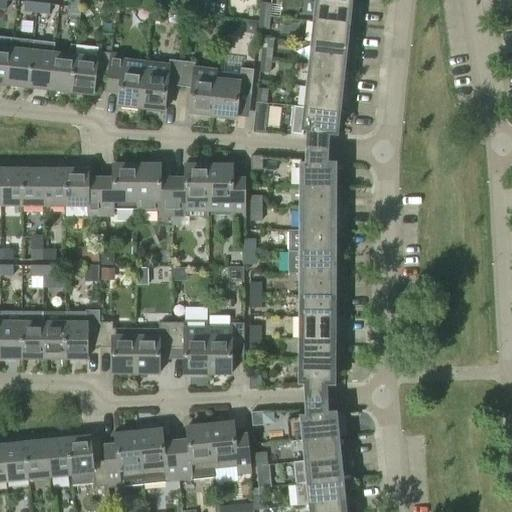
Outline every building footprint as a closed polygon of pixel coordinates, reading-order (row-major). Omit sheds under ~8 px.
[(273,0),(273,21),(281,21),(281,0),(273,0)] [(348,3),(316,0),(314,22),(347,25),(349,12),(347,12),(348,3)] [(36,13),(37,3),(25,2),(24,12),(36,13)] [(50,5),(37,3),(36,13),(49,15),(50,5)] [(261,3),(259,16),(269,17),(271,4),(261,3)] [(81,5),(71,4),(69,16),(79,18),(81,5)] [(269,17),(259,16),(258,28),(268,29),(269,17)] [(347,25),(314,22),(312,43),(343,46),(344,38),(346,38),(347,25)] [(247,23),(246,30),(249,34),(256,35),(257,25),(257,24),(247,23)] [(0,38),(0,83),(6,84),(12,40),(0,38)] [(33,42),(12,40),(6,84),(28,86),(32,53),(33,42)] [(343,46),(312,43),(309,65),(342,68),(344,55),(342,55),(343,46)] [(76,46),(75,58),(71,91),(94,94),(95,93),(93,92),(95,78),(107,79),(110,54),(97,52),(98,49),(76,46)] [(262,47),(261,59),(271,61),(272,48),(262,47)] [(32,53),(28,86),(49,89),(53,55),(32,53)] [(110,54),(107,79),(106,89),(119,91),(117,103),(116,103),(116,105),(140,107),(145,64),(122,61),(123,55),(110,54)] [(75,58),(53,55),(49,89),(71,91),(75,58)] [(271,61),(261,59),(259,72),(269,73),(271,61)] [(145,64),(140,107),(165,110),(165,109),(164,109),(166,85),(179,87),(182,62),(169,60),(168,67),(145,64)] [(182,62),(179,87),(191,88),(189,112),(187,111),(187,113),(212,115),(217,72),(194,69),(195,63),(182,62)] [(309,65),(307,86),(338,89),(339,81),(341,81),(342,68),(309,65)] [(240,75),(217,72),(212,115),(237,118),(237,117),(235,117),(238,94),(251,95),(253,70),(241,68),(240,75)] [(307,86),(305,107),(338,111),(339,98),(337,98),(338,89),(307,86)] [(266,104),(267,91),(257,89),(256,102),(266,104)] [(338,111),(305,107),(302,130),(308,130),(307,148),(330,149),(331,133),(335,134),(335,128),(334,128),(334,124),(336,124),(338,111)] [(264,134),(266,120),(254,118),(252,133),(264,134)] [(307,148),(306,165),(300,165),(300,187),(334,188),(334,175),(332,174),(332,170),(333,170),(333,165),(329,165),(330,149),(307,148)] [(251,170),(262,170),(262,156),(251,156),(251,170)] [(100,180),(100,216),(113,216),(113,210),(136,210),(136,166),(133,166),(133,165),(117,165),(117,166),(112,166),(112,167),(113,167),(113,180),(100,180)] [(139,166),(136,166),(136,210),(159,210),(159,216),(172,216),(172,180),(160,180),(160,167),(161,167),(161,166),(156,166),(156,165),(139,165),(139,166)] [(185,180),(172,180),(172,226),(181,226),(181,216),(185,216),(185,218),(208,218),(208,210),(208,166),(205,166),(205,165),(189,165),(189,166),(184,166),(184,168),(185,168),(185,180)] [(211,166),(208,166),(208,210),(231,210),(231,216),(244,217),(244,180),(232,180),(232,168),(233,168),(233,167),(228,167),(228,165),(211,165),(211,166)] [(22,171),(0,171),(0,204),(22,205),(22,171)] [(43,171),(22,171),(22,205),(43,205),(43,171)] [(66,171),(43,171),(43,205),(65,205),(66,171)] [(66,171),(65,205),(65,218),(87,218),(87,216),(100,216),(100,180),(88,180),(88,172),(89,172),(89,171),(66,171)] [(300,187),(300,209),(331,209),(331,201),(333,201),(334,188),(300,187)] [(250,209),(261,209),(261,196),(250,196),(250,209)] [(261,209),(250,209),(250,221),(261,221),(261,209)] [(331,209),(300,209),(300,231),(333,231),(333,218),(331,218),(331,209)] [(300,231),(289,231),(289,252),(300,252),(331,252),(331,244),(333,244),(333,231),(300,231)] [(244,239),(244,252),(255,252),(255,240),(244,239)] [(83,248),(83,262),(99,262),(99,249),(83,248)] [(13,250),(0,250),(0,260),(13,260),(13,250)] [(43,260),(43,250),(31,250),(31,260),(43,260)] [(43,250),(43,260),(56,260),(56,250),(43,250)] [(255,252),(244,252),(244,264),(255,265),(255,252)] [(300,252),(300,274),(333,274),(333,261),(331,261),(331,252),(300,252)] [(230,281),(244,281),(244,264),(230,265),(230,281)] [(13,266),(0,266),(0,276),(13,276),(13,266)] [(43,276),(43,266),(31,266),(31,276),(43,276)] [(56,266),(43,266),(43,276),(56,276),(56,266)] [(84,283),(98,283),(98,266),(84,266),(84,283)] [(186,266),(173,266),(173,281),(182,281),(186,276),(186,266)] [(101,268),(101,278),(115,278),(115,268),(101,268)] [(333,274),(300,274),(300,295),(331,296),(331,287),(333,287),(333,274)] [(250,283),(250,295),(261,295),(261,283),(250,283)] [(261,295),(250,295),(249,308),(261,308),(261,295)] [(331,296),(300,295),(300,317),(333,317),(333,304),(331,304),(331,296)] [(0,311),(0,357),(21,358),(21,324),(21,312),(0,311)] [(99,348),(99,323),(99,311),(86,311),(86,312),(65,312),(64,358),(88,358),(88,357),(87,357),(87,348),(99,348)] [(43,312),(21,312),(21,324),(21,358),(43,358),(43,312)] [(65,312),(43,312),(43,358),(64,358),(65,312)] [(300,317),(299,339),(331,339),(331,330),(333,330),(333,317),(300,317)] [(204,373),(207,373),(207,329),(207,322),(184,322),(184,323),(171,323),(171,348),(184,348),(184,372),(182,372),(182,373),(187,373),(187,374),(204,374),(204,373)] [(99,323),(99,348),(112,348),(112,371),(110,371),(110,372),(115,373),(115,374),(132,374),(132,373),(135,373),(135,329),(112,329),(112,323),(99,323)] [(135,329),(135,373),(138,373),(138,374),(155,374),(155,373),(160,373),(160,372),(159,372),(159,348),(171,348),(171,323),(159,323),(158,329),(135,329)] [(230,329),(207,329),(207,373),(210,373),(210,374),(227,375),(227,373),(232,373),(232,372),(231,372),(231,349),(243,349),(244,323),(230,323),(230,329)] [(249,338),(260,339),(261,326),(249,326),(249,338)] [(260,339),(249,338),(249,351),(260,351),(260,339)] [(299,339),(299,360),(333,360),(333,347),(331,347),(331,339),(299,339)] [(333,360),(299,360),(299,383),(305,383),(306,400),(329,399),(328,383),(332,383),(332,378),(331,378),(331,374),(333,374),(333,360)] [(260,390),(260,375),(249,375),(249,389),(260,390)] [(287,419),(289,441),(303,440),(336,437),(335,424),(333,424),(332,420),(334,420),(333,414),(330,414),(329,399),(306,400),(306,417),(287,419)] [(252,426),(263,425),(262,411),(251,412),(252,426)] [(247,433),(234,435),(233,425),(234,425),(234,423),(229,424),(229,423),(212,424),(213,426),(210,426),(214,469),(237,467),(237,473),(251,472),(247,433)] [(187,439),(175,441),(176,454),(179,479),(215,475),(214,469),(210,426),(207,426),(206,425),(190,426),(190,428),(185,428),(185,430),(186,429),(187,439)] [(141,433),(138,433),(142,476),(143,483),(179,479),(176,454),(175,441),(162,442),(161,432),(163,432),(163,430),(157,431),(157,430),(141,431),(141,433)] [(103,445),(105,461),(107,486),(143,483),(142,476),(138,433),(135,433),(135,432),(118,434),(118,435),(113,435),(113,437),(115,437),(115,444),(103,445)] [(336,437),(303,440),(305,461),(336,458),(335,450),(338,450),(336,437)] [(91,438),(67,440),(71,474),(72,486),(94,484),(94,487),(107,486),(105,461),(92,462),(90,439),(91,439),(91,438)] [(67,440),(46,442),(49,476),(71,474),(67,440)] [(49,476),(46,442),(24,444),(28,478),(49,476)] [(28,478),(24,444),(3,446),(7,480),(28,478)] [(256,466),(267,465),(266,452),(255,453),(256,466)] [(305,461),(305,462),(293,463),(295,484),(340,480),(339,467),(337,467),(336,458),(305,461)] [(267,465),(256,466),(258,488),(270,487),(268,465),(267,465)] [(342,493),(340,480),(295,484),(297,506),(309,504),(341,501),(340,493),(342,493)] [(254,510),(266,508),(265,497),(253,498),(254,510)] [(341,510),(341,501),(309,504),(310,511),(343,511),(343,510),(341,510)]
